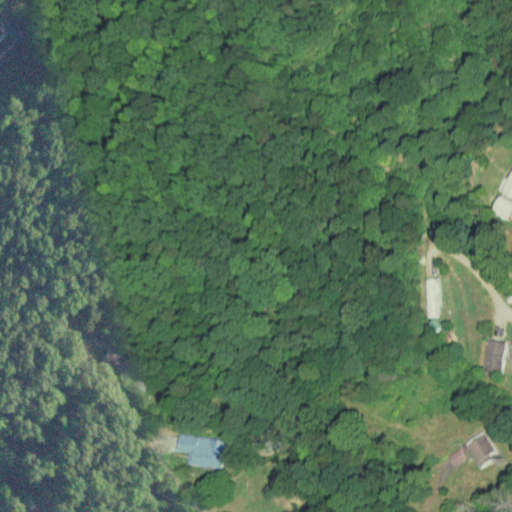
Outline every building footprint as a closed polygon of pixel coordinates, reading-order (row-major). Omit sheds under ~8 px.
[(0,58),(14,42),(0,30),(0,58)] [(505,176),(499,189),(511,195),(511,175),(511,179),(505,176)] [(494,211),(511,218),(511,217),(511,199),(502,195),(494,211)] [(440,278),(427,278),(428,316),(438,316),(437,305),(441,305),(440,278)] [(504,373),(507,340),(488,339),(485,371),(504,373)] [(96,364),(125,378),(132,363),(103,349),(96,364)] [(465,442),(482,465),(500,453),(483,429),(465,442)] [(227,439),(180,432),(177,449),(191,451),(189,463),(223,468),(227,439)] [(467,457),(461,448),(449,454),(455,464),(467,457)]
